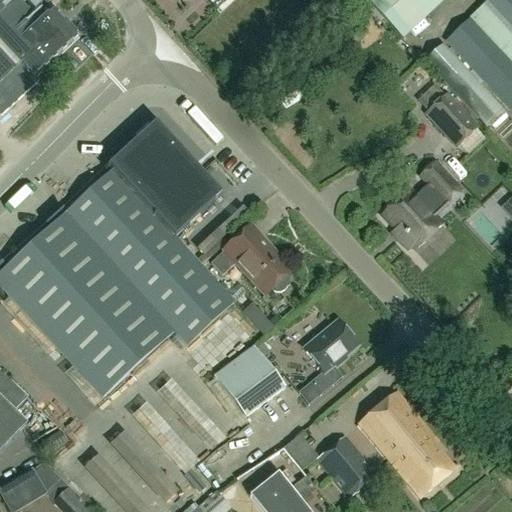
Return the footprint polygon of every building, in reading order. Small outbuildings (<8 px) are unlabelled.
[(17,0),(0,0),(0,117),(37,84),(34,81),(79,38),(52,10),(39,22),(17,0)] [(202,0),(206,4),(207,2),(215,11),(227,0),(202,0)] [(379,0),(409,33),(422,20),(444,0),(379,0)] [(511,0),(489,0),(481,8),(511,40),(511,0)] [(511,68),(468,21),(444,43),(511,115),(511,68)] [(479,130),(447,95),(424,116),(456,151),(479,130)] [(65,215),(0,274),(0,290),(76,374),(94,394),(101,401),(173,335),(186,349),(235,305),(175,240),(221,198),(207,182),(204,185),(167,144),(170,141),(156,125),(102,174),(103,175),(110,169),(113,172),(65,215)] [(463,192),(436,162),(418,179),(426,188),(442,205),(445,209),(463,192)] [(411,249),(414,252),(442,225),(432,215),(442,205),(426,188),(415,198),(409,191),(381,218),(394,231),(391,235),(407,252),(411,249)] [(288,288),(288,276),(290,274),(272,255),(274,253),(252,229),(211,266),(222,278),(235,266),(264,298),(270,292),(274,295),(280,295),(285,292),(288,288)] [(338,323),(304,352),(324,376),(358,348),(338,323)] [(285,391),(254,349),(213,379),(245,421),(285,391)] [(0,453),(27,426),(14,414),(27,400),(0,373),(0,453)] [(359,427),(419,500),(454,471),(434,446),(437,443),(397,395),(359,427)] [(329,405),(334,417),(352,409),(346,397),(329,405)] [(306,428),(291,440),(309,463),(324,451),(306,428)] [(64,445),(58,435),(39,447),(45,457),(64,445)] [(318,460),(315,463),(348,503),(378,478),(345,437),(318,460)] [(201,459),(191,464),(203,485),(212,480),(201,459)] [(265,459),(245,473),(254,486),(273,472),(265,459)] [(47,465),(91,511),(99,511),(52,461),(47,465)] [(255,492),(248,498),(259,511),(306,511),(300,505),(277,476),(255,492)] [(136,511),(147,511),(153,507),(130,483),(119,494),(136,511)] [(66,511),(88,511),(65,488),(54,499),(66,511)] [(198,511),(229,511),(231,511),(215,494),(197,511),(198,511)]
